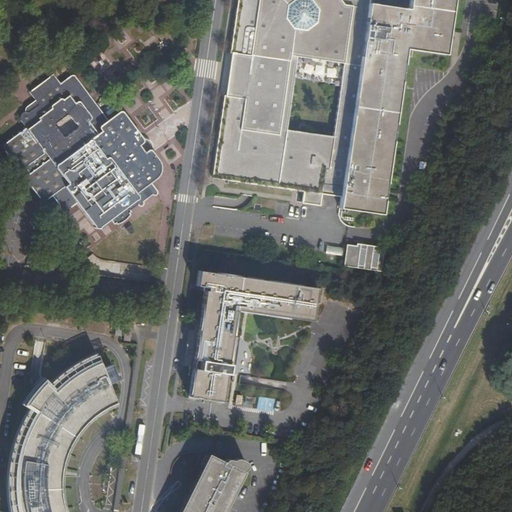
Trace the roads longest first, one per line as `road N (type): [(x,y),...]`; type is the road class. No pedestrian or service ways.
road 1 (tertiary): [(214,0),(141,511)]
road 2 (motorway): [(511,199),(450,326),(447,359)]
road 3 (motorway): [(447,359),(372,511)]
road 4 (motorway): [(511,241),(447,359)]
road 5 (track): [(422,511),(440,480),(511,416)]
